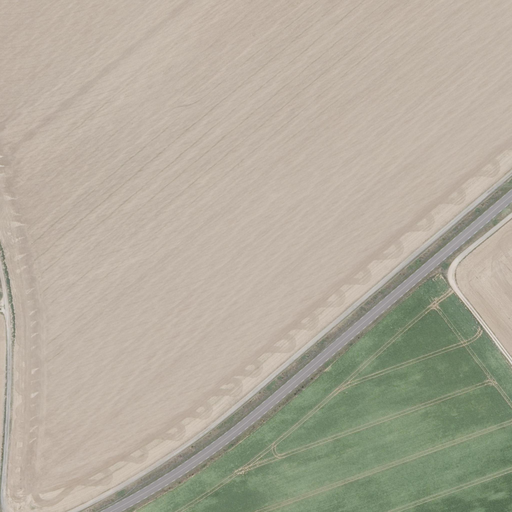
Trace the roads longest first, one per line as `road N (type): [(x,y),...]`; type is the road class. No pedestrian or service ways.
road 1 (track): [(511,173),(203,434),(69,511)]
road 2 (primary): [(511,196),(224,443),(112,511)]
road 3 (track): [(10,511),(2,496),(7,310)]
road 4 (track): [(511,216),(452,272),(511,359)]
